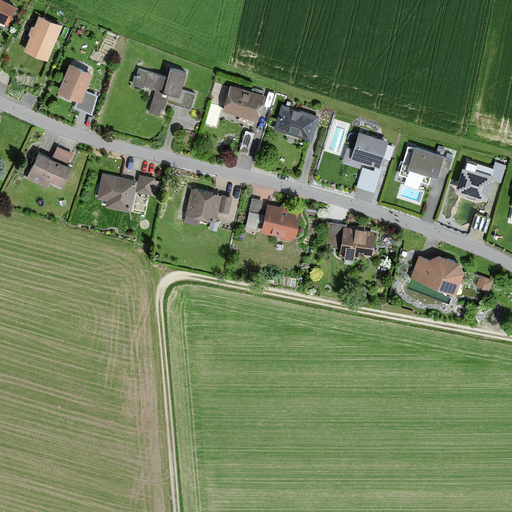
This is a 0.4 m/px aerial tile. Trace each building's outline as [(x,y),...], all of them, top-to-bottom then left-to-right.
[(0,0),(0,22),(6,25),(15,7),(0,0)] [(47,62),(61,27),(36,17),(22,52),(47,62)] [(74,108),(93,115),(97,97),(83,91),(91,73),(68,64),(57,92),(77,101),(74,108)] [(179,89),(184,73),(168,68),(165,78),(137,69),(133,84),(154,90),(147,112),(160,116),(162,110),(164,110),(167,102),(190,110),(195,94),(179,89)] [(256,121),(264,95),(230,85),(223,111),(256,121)] [(312,142),(319,116),(281,105),(274,132),(312,142)] [(379,167),(387,141),(358,132),(353,149),(347,148),(343,164),(361,169),(363,162),(379,167)] [(441,158),(442,156),(413,148),(407,167),(436,176),(438,171),(447,174),(451,161),(441,158)] [(52,158),(38,152),(26,179),(46,188),(48,183),(61,189),(70,168),(66,166),(71,155),(57,149),(52,158)] [(418,187),(422,173),(409,168),(404,182),(418,187)] [(474,172),(462,168),(455,190),(485,200),(493,177),(475,171),(474,172)] [(137,182),(102,174),(96,198),(106,201),(105,208),(130,213),(137,182)] [(153,178),(140,176),(137,193),(150,195),(153,178)] [(231,198),(190,190),(185,215),(216,221),(218,212),(228,214),(231,198)] [(246,228),(279,236),(281,240),(288,242),(294,237),(300,211),(252,200),(246,228)] [(485,232),(489,218),(475,215),(471,228),(485,232)] [(344,258),(365,261),(374,252),(377,232),(346,229),(347,225),(329,223),(326,248),(339,250),(339,254),(344,255),(344,258)] [(438,255),(428,259),(419,256),(411,277),(456,293),(463,274),(459,263),(438,255)] [(492,280),(480,276),(476,287),(488,291),(492,280)]
